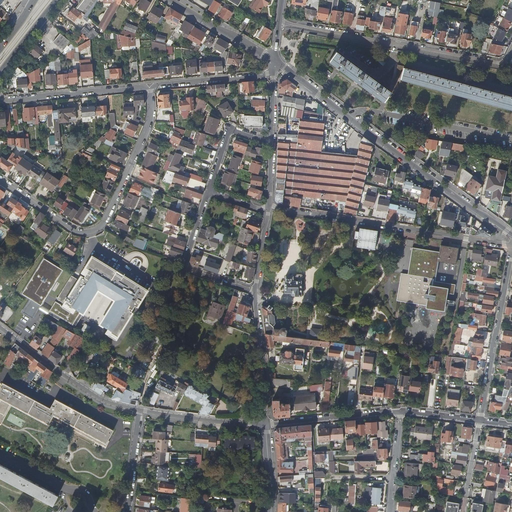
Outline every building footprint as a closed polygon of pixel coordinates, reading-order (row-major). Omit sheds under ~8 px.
[(84,0),(77,9),(88,18),(97,0),(84,0)] [(140,0),(137,6),(135,8),(140,11),(142,9),(145,11),(150,2),(146,0),(140,0)] [(270,0),(252,0),(249,7),(260,13),(264,6),(266,7),(270,0)] [(319,0),(311,0),(310,9),(315,10),(317,11),(318,7),(319,0)] [(336,11),(338,0),(332,0),(332,2),(329,20),(340,23),(342,12),(336,11)] [(216,11),(219,13),(222,7),(223,7),(220,5),(220,4),(213,1),(210,6),(208,9),(212,11),(213,10),(215,12),(216,11)] [(440,3),(430,2),(428,16),(434,17),(438,17),(440,3)] [(99,27),(104,32),(120,3),(103,3),(103,5),(107,5),(108,5),(108,6),(109,7),(109,8),(109,9),(99,27)] [(162,11),(154,6),(147,17),(156,22),(162,11)] [(316,16),(316,18),(326,20),(328,9),(318,7),(317,11),(316,16)] [(384,18),(390,19),(390,15),(394,16),(395,9),(386,7),(384,16),(384,18)] [(74,8),(67,15),(74,21),(81,13),(74,8)] [(176,27),(179,22),(183,16),(170,8),(165,16),(170,19),(169,20),(171,21),(168,25),(174,28),(172,31),(171,30),(168,36),(171,37),(176,27)] [(227,10),(225,9),(223,8),(218,15),(227,21),(234,11),(230,8),(228,11),(227,10)] [(353,14),(344,12),(342,23),(351,25),(353,14)] [(398,14),(396,23),(405,25),(406,24),(407,16),(405,15),(405,16),(400,15),(401,14),(398,14)] [(369,27),(370,18),(366,17),(366,20),(363,19),(364,16),(358,15),(356,24),(369,27)] [(384,18),(381,31),(390,32),(391,29),(392,23),(393,19),(390,19),(384,18)] [(503,19),(499,29),(507,33),(511,23),(511,22),(503,19)] [(193,27),(194,26),(185,21),(183,24),(179,22),(176,27),(189,35),(193,27)] [(369,28),(378,30),(380,23),(370,21),(369,28)] [(135,38),(140,29),(127,22),(120,35),(124,36),(135,38)] [(405,29),(405,27),(405,25),(396,23),(394,33),(404,35),(405,29)] [(260,28),(256,36),(258,38),(265,27),(262,25),(260,28)] [(409,35),(414,36),(416,29),(417,29),(418,27),(416,27),(411,25),(409,35)] [(205,34),(193,27),(189,35),(188,37),(199,44),(205,34)] [(265,41),(271,31),(265,27),(258,38),(262,40),(262,39),(265,41)] [(90,40),(96,36),(98,34),(92,29),(90,32),(85,28),(81,32),(90,40)] [(432,31),(422,29),(421,35),(421,36),(425,37),(425,38),(430,39),(432,31)] [(453,29),(448,29),(448,31),(448,32),(446,41),(451,41),(450,43),(455,44),(457,35),(452,35),(453,29)] [(499,29),(494,38),(502,43),(507,33),(499,29)] [(444,42),(446,42),(446,41),(448,32),(446,32),(435,30),(434,37),(439,38),(438,41),(444,42)] [(463,33),(460,45),(466,47),(466,45),(470,46),(472,31),(468,30),(468,34),(463,33)] [(81,33),(81,32),(79,31),(78,33),(80,34),(74,41),(77,44),(82,39),(84,40),(86,37),(81,33)] [(53,42),(66,53),(67,52),(76,47),(60,33),(53,42)] [(209,35),(204,44),(210,48),(215,39),(213,38),(209,35)] [(135,46),(135,38),(124,36),(124,42),(131,43),(132,46),(135,46)] [(228,44),(219,39),(214,48),(221,52),(220,55),(221,56),(224,52),(228,44)] [(78,50),(90,43),(90,40),(78,46),(78,47),(78,50)] [(499,55),(503,46),(492,43),(488,53),(499,55)] [(44,51),(36,45),(30,53),(36,58),(42,52),(43,52),(44,51)] [(76,47),(67,52),(68,58),(76,58),(75,53),(79,53),(78,50),(78,47),(78,46),(76,47)] [(229,52),(226,65),(231,66),(231,65),(238,66),(241,55),(229,52)] [(375,94),(385,101),(389,96),(390,97),(391,95),(390,94),(391,92),(389,91),(336,52),(330,61),(338,67),(356,81),(375,94)] [(196,60),(185,61),(187,74),(197,72),(196,60)] [(199,60),(201,77),(203,76),(203,72),(207,71),(207,63),(206,61),(204,61),(203,60),(199,60)] [(207,63),(207,71),(215,71),(214,62),(207,63)] [(214,62),(215,71),(222,70),(221,64),(221,62),(214,62)] [(164,75),(168,75),(168,67),(163,67),(163,70),(154,71),(154,70),(157,69),(156,64),(152,65),(153,66),(154,77),(164,76),(164,75)] [(180,65),(169,66),(170,75),(181,74),(180,65)] [(399,85),(401,79),(402,75),(404,68),(404,67),(398,65),(396,74),(395,78),(393,84),(389,91),(391,92),(390,94),(391,95),(390,97),(389,96),(385,101),(388,104),(393,95),(399,85)] [(81,78),(93,77),(92,66),(80,66),(81,78)] [(143,78),(154,77),(153,66),(142,67),(143,78)] [(30,81),(44,80),(42,67),(29,74),(30,81)] [(18,68),(13,73),(19,78),(24,72),(18,68)] [(105,70),(105,78),(117,78),(122,78),(121,69),(117,69),(117,68),(114,68),(114,69),(105,70)] [(401,79),(511,109),(511,97),(495,93),(474,87),(452,81),(430,75),(412,70),(404,68),(402,75),(401,79)] [(58,85),(68,84),(67,74),(63,75),(63,73),(60,73),(60,75),(58,75),(58,85)] [(69,74),(70,84),(75,83),(75,81),(78,81),(77,73),(69,74)] [(46,85),(56,84),(56,76),(51,76),(51,74),(49,75),(49,76),(46,76),(47,80),(46,80),(46,85)] [(17,87),(28,87),(27,81),(27,76),(23,77),(23,79),(17,80),(17,87)] [(295,89),(296,87),(286,80),(279,84),(278,93),(285,93),(285,89),(286,89),(288,90),(289,89),(290,90),(289,97),(297,98),(299,92),(295,89)] [(238,83),(239,97),(240,97),(244,97),(243,93),(254,92),(254,82),(238,83)] [(216,91),(217,97),(222,97),(221,94),(220,94),(220,93),(221,93),(221,91),(225,91),(224,85),(216,86),(216,91)] [(144,95),(134,96),(134,105),(134,111),(136,111),(138,111),(138,105),(144,105),(144,95)] [(170,107),(169,95),(158,96),(159,108),(170,107)] [(269,101),(269,96),(262,96),(262,101),(252,100),(252,107),(255,107),(255,111),(265,111),(265,101),(269,101)] [(283,96),(281,107),(303,111),(305,100),(283,96)] [(201,98),(201,97),(195,111),(199,113),(205,101),(201,98)] [(180,101),(181,110),(188,109),(188,112),(194,111),(193,102),(191,103),(191,101),(180,101)] [(233,112),(227,102),(218,107),(224,117),(233,112)] [(134,105),(123,105),(124,117),(127,119),(127,114),(131,114),(130,118),(133,118),(134,111),(134,105)] [(53,113),(52,106),(37,107),(38,114),(38,115),(53,114),(53,113)] [(95,107),(95,106),(81,107),(82,116),(96,115),(95,107)] [(96,115),(99,115),(99,116),(102,116),(102,115),(107,114),(106,106),(101,106),(101,107),(95,107),(96,115)] [(35,117),(35,115),(34,107),(24,108),(25,118),(29,118),(29,119),(31,119),(31,118),(33,118),(35,117)] [(68,116),(75,115),(75,108),(74,108),(69,108),(69,109),(59,110),(60,122),(68,121),(68,116)] [(247,127),(261,128),(262,128),(262,117),(244,116),(244,127),(247,127)] [(300,207),(312,121),(286,116),(286,123),(285,135),(297,135),(297,142),(277,140),(276,172),(275,200),(277,203),(300,207)] [(214,134),(218,120),(210,117),(209,120),(208,119),(206,125),(208,125),(205,131),(214,134)] [(338,213),(343,214),(357,156),(345,154),(346,151),(333,150),(333,153),(321,152),(324,122),(312,121),(300,207),(315,209),(316,198),(321,199),(320,203),(333,205),(334,200),(339,201),(338,213)] [(137,127),(129,123),(125,132),(133,136),(137,127)] [(116,132),(111,129),(106,138),(105,141),(100,138),(98,140),(101,141),(112,146),(113,143),(111,141),(116,132)] [(177,149),(180,143),(181,140),(183,137),(178,136),(179,133),(175,131),(171,140),(175,141),(174,144),(170,142),(162,138),(161,141),(177,149)] [(192,144),(202,147),(206,135),(197,132),(192,144)] [(25,148),(24,134),(20,135),(20,137),(17,137),(17,138),(17,139),(16,139),(17,146),(25,148)] [(277,134),(277,140),(297,142),(297,135),(285,135),(277,134)] [(357,156),(343,214),(356,216),(364,184),(373,144),(363,136),(361,140),(357,156)] [(436,149),(437,141),(427,139),(426,148),(436,149)] [(237,150),(245,153),(247,147),(248,145),(235,141),(233,145),(238,147),(237,150)] [(452,145),(452,143),(442,141),(441,143),(440,150),(439,154),(445,155),(446,146),(450,147),(450,145),(452,145)] [(147,151),(148,152),(155,155),(159,147),(151,143),(147,151)] [(177,149),(180,150),(183,151),(188,153),(190,153),(192,154),(194,146),(189,144),(188,146),(180,143),(177,149)] [(123,163),(127,153),(113,147),(110,153),(111,154),(109,158),(117,162),(118,160),(123,163)] [(245,153),(245,154),(253,157),(254,154),(262,156),(263,149),(256,148),(255,151),(252,150),(252,149),(247,147),(245,153)] [(29,159),(35,151),(28,149),(26,153),(24,155),(29,159)] [(414,155),(420,160),(424,154),(418,150),(414,155)] [(142,166),(151,170),(155,161),(157,156),(155,155),(148,152),(142,166)] [(178,165),(181,155),(179,154),(176,153),(174,156),(171,163),(170,166),(167,171),(170,172),(172,168),(179,171),(182,166),(178,165)] [(7,160),(2,168),(9,172),(14,165),(13,164),(16,160),(12,157),(12,156),(10,155),(7,160)] [(234,174),(239,157),(234,155),(233,159),(234,159),(233,161),(232,160),(228,172),(234,174)] [(15,168),(26,175),(28,173),(33,166),(22,159),(21,160),(16,166),(15,168)] [(253,161),(249,172),(257,174),(261,163),(253,161)] [(115,181),(121,167),(112,163),(106,177),(115,181)] [(43,171),(34,165),(33,166),(28,173),(37,180),(43,171)] [(457,167),(447,165),(446,169),(444,174),(454,177),(457,167)] [(375,167),(374,175),(373,180),(376,181),(376,180),(385,182),(385,183),(386,183),(389,171),(375,167)] [(84,181),(89,171),(83,168),(79,177),(80,179),(84,181)] [(474,177),(462,168),(459,182),(466,187),(465,188),(474,194),(481,185),(472,179),(474,177)] [(498,169),(496,177),(488,176),(485,190),(493,192),(491,200),(500,201),(507,171),(498,169)] [(205,187),(206,184),(201,182),(189,178),(170,172),(167,171),(165,176),(165,177),(163,181),(168,183),(171,184),(173,181),(198,190),(200,186),(205,187)] [(235,174),(234,174),(228,172),(226,171),(222,184),(231,187),(235,174)] [(60,181),(47,172),(41,182),(49,187),(48,188),(53,191),(58,185),(60,181)] [(400,174),(396,173),(394,180),(404,182),(404,179),(406,173),(401,172),(400,174)] [(57,194),(68,177),(64,175),(63,177),(58,185),(53,191),(57,194)] [(249,183),(249,184),(261,186),(262,177),(252,176),(252,177),(251,177),(250,179),(251,179),(251,183),(249,183)] [(114,183),(114,182),(106,178),(101,187),(106,189),(105,190),(110,191),(114,183)] [(404,179),(404,182),(402,188),(411,190),(413,184),(413,181),(404,179)] [(164,195),(168,183),(163,181),(159,190),(157,192),(161,194),(164,195)] [(129,192),(138,196),(140,191),(142,188),(136,185),(137,184),(135,183),(134,184),(133,184),(129,192)] [(421,188),(422,186),(413,184),(411,190),(411,192),(420,194),(421,188)] [(157,192),(159,190),(151,186),(149,191),(152,192),(151,196),(155,198),(157,192)] [(262,192),(255,190),(256,189),(255,189),(255,188),(252,187),(251,188),(250,187),(248,194),(254,196),(255,196),(255,197),(260,199),(262,192)] [(431,190),(421,188),(420,194),(419,197),(429,199),(429,196),(430,194),(431,190)] [(201,199),(202,195),(187,189),(185,197),(191,199),(192,196),(201,199)] [(99,209),(105,195),(96,191),(90,205),(92,206),(99,209)] [(157,205),(161,194),(157,192),(155,198),(152,203),(152,204),(157,205)] [(139,197),(129,193),(124,205),(134,209),(139,197)] [(368,207),(373,208),(376,197),(366,194),(363,204),(369,206),(368,207)] [(182,201),(169,196),(167,200),(178,204),(179,202),(181,203),(182,201)] [(429,199),(427,208),(431,209),(431,207),(436,208),(439,198),(438,198),(438,197),(437,196),(435,196),(434,196),(434,197),(433,197),(429,196),(429,199)] [(9,209),(12,211),(18,202),(12,197),(9,201),(12,203),(11,206),(9,209)] [(60,208),(64,202),(65,201),(59,197),(54,204),(60,208)] [(388,208),(390,201),(379,198),(376,210),(381,211),(382,210),(388,211),(388,208)] [(190,210),(192,204),(182,201),(178,213),(180,213),(187,215),(188,212),(189,209),(190,210)] [(18,202),(12,211),(21,217),(27,209),(23,206),(23,205),(18,202)] [(64,213),(73,219),(74,217),(78,211),(73,208),(72,211),(68,208),(69,205),(64,202),(60,208),(65,211),(64,213)] [(89,210),(92,206),(90,205),(84,202),(82,205),(78,211),(74,217),(82,222),(90,210),(89,210)] [(397,210),(397,213),(406,215),(407,208),(408,207),(399,205),(397,210)] [(247,210),(238,207),(237,210),(241,211),(239,217),(245,218),(247,210)] [(388,211),(386,218),(392,219),(395,220),(397,213),(397,210),(388,208),(388,211)] [(406,217),(414,219),(416,210),(407,208),(406,215),(406,217)] [(176,225),(180,213),(178,213),(169,209),(165,221),(176,225)] [(120,211),(116,220),(126,224),(131,215),(120,211)] [(442,212),(440,225),(452,227),(454,214),(442,212)] [(41,222),(45,216),(41,213),(33,224),(37,227),(41,222)] [(146,217),(141,215),(138,220),(143,223),(146,217)] [(466,227),(467,227),(468,219),(463,218),(463,216),(459,215),(457,225),(461,226),(461,227),(461,228),(465,229),(466,228),(466,227)] [(257,232),(260,223),(249,219),(246,228),(257,232)] [(126,224),(116,220),(114,225),(122,229),(121,231),(127,233),(130,226),(126,224)] [(51,229),(41,222),(37,227),(34,231),(44,238),(51,229)] [(15,232),(19,236),(24,229),(20,226),(15,232)] [(219,240),(222,241),(224,237),(222,234),(219,233),(217,234),(216,235),(214,234),(216,230),(214,228),(211,226),(208,228),(206,228),(205,231),(205,230),(201,229),(200,233),(219,240)] [(477,231),(471,226),(470,228),(469,234),(491,238),(492,235),(490,234),(490,233),(489,232),(489,231),(487,229),(487,230),(486,229),(485,228),(483,226),(481,227),(477,231)] [(249,244),(253,231),(244,228),(242,228),(238,241),(249,244)] [(379,231),(359,228),(358,235),(355,234),(355,238),(357,238),(356,246),(376,249),(379,231)] [(43,252),(46,254),(61,234),(55,230),(41,250),(43,252)] [(200,233),(197,241),(203,243),(210,246),(210,245),(216,247),(219,240),(200,233)] [(123,239),(133,245),(135,242),(125,236),(123,239)] [(173,248),(183,251),(186,243),(176,239),(175,244),(173,248)] [(68,243),(63,251),(68,254),(72,257),(78,249),(74,247),(68,243)] [(230,262),(231,261),(236,245),(231,244),(225,260),(230,262)] [(440,245),(439,252),(438,261),(445,262),(447,248),(448,246),(440,245)] [(177,254),(182,256),(183,251),(173,248),(172,247),(171,247),(169,253),(176,255),(177,254)] [(401,274),(397,301),(408,303),(409,296),(420,298),(419,304),(428,306),(428,308),(441,310),(444,293),(447,293),(453,294),(455,285),(435,281),(438,261),(439,252),(412,248),(408,275),(401,274)] [(447,248),(445,262),(456,264),(458,248),(454,248),(454,249),(447,248)] [(246,261),(255,263),(257,252),(248,249),(246,261)] [(483,262),(484,255),(481,255),(482,251),(473,250),(471,260),(483,262)] [(485,255),(484,263),(496,265),(497,257),(485,255)] [(69,279),(57,299),(67,305),(65,308),(55,303),(50,311),(73,325),(83,311),(97,287),(109,294),(118,300),(103,324),(112,329),(111,330),(119,335),(120,335),(130,318),(131,319),(135,312),(135,311),(136,309),(134,308),(136,304),(139,306),(148,290),(121,274),(92,256),(85,267),(89,269),(84,277),(82,275),(77,284),(69,279)] [(192,265),(198,267),(201,257),(197,256),(196,258),(192,257),(190,261),(192,265)] [(203,268),(218,274),(221,265),(206,260),(203,268)] [(243,265),(231,261),(229,266),(242,270),(242,268),(243,265)] [(52,267),(42,262),(23,294),(32,300),(24,313),(34,319),(63,270),(53,264),(52,267)] [(253,280),(255,269),(243,265),(242,268),(246,269),(244,277),(253,280)] [(286,276),(286,281),(285,281),(285,293),(295,293),(295,296),(301,296),(301,281),(303,280),(303,275),(301,274),(297,274),(296,276),(286,276)] [(494,288),(484,287),(479,286),(478,291),(484,291),(484,288),(487,288),(486,295),(497,296),(498,291),(493,291),(494,288)] [(242,292),(235,290),(228,310),(232,312),(237,298),(240,299),(242,292)] [(494,296),(482,295),(482,297),(483,297),(483,298),(483,303),(492,304),(494,296)] [(408,303),(419,304),(420,298),(409,296),(408,303)] [(213,302),(209,315),(220,319),(225,306),(213,302)] [(240,304),(237,313),(246,316),(249,307),(240,304)] [(483,305),(482,311),(492,313),(493,306),(483,305)] [(265,334),(286,337),(286,332),(286,331),(286,330),(285,329),(284,329),(284,328),(283,328),(282,328),(281,329),(274,329),(274,328),(270,325),(268,314),(271,314),(271,309),(272,308),(269,306),(268,307),(262,307),(265,334)] [(232,312),(228,310),(223,324),(230,327),(233,318),(234,314),(237,315),(236,319),(249,323),(251,318),(246,316),(237,313),(232,312)] [(486,315),(471,312),(470,317),(479,318),(479,324),(484,325),(485,325),(486,320),(485,320),(486,315)] [(49,358),(54,350),(56,348),(55,348),(58,345),(60,341),(64,336),(67,330),(46,318),(43,323),(57,330),(53,336),(54,337),(50,344),(49,343),(42,353),(49,358)] [(85,323),(80,331),(86,335),(91,327),(85,323)] [(462,328),(454,327),(451,344),(456,344),(464,346),(465,341),(459,340),(462,328)] [(41,331),(39,329),(30,344),(36,348),(42,340),(39,338),(38,337),(38,336),(41,331)] [(320,340),(321,330),(310,329),(310,340),(320,340)] [(71,357),(73,359),(86,340),(67,330),(64,336),(70,340),(68,344),(75,348),(70,356),(71,357)] [(511,331),(504,330),(502,339),(511,341),(511,339),(511,331)] [(329,342),(302,339),(286,337),(265,334),(266,348),(274,348),(273,340),(329,347),(329,342)] [(476,334),(475,338),(473,338),(472,344),(470,343),(470,345),(482,346),(483,339),(482,339),(483,335),(476,334)] [(345,344),(329,342),(329,347),(329,349),(340,351),(344,351),(344,349),(345,344)] [(10,350),(3,362),(10,367),(17,355),(19,356),(20,355),(27,361),(19,372),(28,377),(32,371),(32,370),(29,367),(34,358),(14,343),(10,350)] [(501,344),(500,354),(509,356),(511,345),(507,344),(507,345),(501,344)] [(482,348),(471,347),(471,351),(472,351),(471,359),(480,360),(482,348)] [(296,348),(295,353),(292,352),(292,353),(291,352),(286,351),(285,352),(285,354),(280,353),(279,362),(294,363),(294,370),(302,371),(304,349),(296,348)] [(49,358),(57,364),(63,357),(54,350),(49,358)] [(359,362),(360,352),(355,351),(354,355),(351,355),(351,356),(345,355),(344,361),(359,362)] [(372,369),(374,358),(369,357),(370,353),(364,352),(363,368),(372,369)] [(503,356),(502,364),(510,365),(511,357),(503,356)] [(49,377),(52,371),(34,358),(29,367),(32,370),(32,371),(33,372),(37,367),(43,372),(41,375),(48,379),(49,377)] [(476,360),(467,359),(466,369),(475,370),(475,368),(477,369),(477,366),(476,365),(476,360)] [(432,361),(432,362),(430,362),(428,371),(437,373),(439,362),(432,361)] [(509,390),(511,385),(511,384),(510,384),(511,372),(511,366),(500,364),(500,368),(507,369),(504,389),(509,390)] [(451,366),(450,373),(452,374),(452,375),(457,375),(458,368),(456,368),(456,367),(451,366)] [(164,372),(156,387),(173,395),(176,390),(184,394),(190,384),(185,382),(184,385),(176,381),(173,387),(164,382),(166,380),(164,378),(165,375),(166,374),(164,372)] [(112,398),(119,401),(126,388),(128,385),(122,381),(111,374),(107,381),(108,381),(118,388),(112,398)] [(45,385),(48,379),(41,375),(38,381),(44,384),(45,385)] [(403,398),(407,399),(410,376),(400,375),(399,381),(399,380),(399,381),(398,387),(402,388),(402,392),(403,392),(403,398)] [(411,375),(409,390),(419,391),(420,382),(414,381),(415,376),(411,375)] [(331,377),(325,377),(325,384),(323,402),(328,402),(331,377)] [(275,379),(270,378),(271,385),(290,387),(290,380),(275,379)] [(4,379),(0,386),(0,417),(2,419),(12,401),(21,406),(22,404),(26,406),(25,408),(50,422),(54,414),(70,422),(69,424),(80,430),(81,428),(83,429),(82,431),(94,438),(95,436),(97,437),(96,439),(107,445),(111,438),(110,437),(115,427),(57,396),(52,406),(4,379)] [(99,393),(101,394),(105,386),(95,382),(93,381),(90,379),(89,380),(89,381),(90,381),(90,382),(91,383),(92,384),(92,385),(92,387),(91,388),(99,393)] [(41,390),(44,384),(38,381),(37,383),(35,386),(41,390)] [(203,405),(198,414),(209,415),(215,405),(209,402),(210,400),(209,399),(207,398),(209,395),(204,392),(203,394),(193,388),(194,387),(190,384),(184,394),(203,405)] [(395,385),(384,384),(384,388),(383,396),(394,398),(395,385)] [(373,395),(383,396),(384,388),(374,386),(374,390),(373,395)] [(126,388),(119,401),(137,405),(139,394),(126,388)] [(362,399),(372,400),(373,395),(374,390),(360,389),(359,400),(362,400),(362,399)] [(454,393),(447,392),(446,402),(450,403),(450,404),(453,405),(454,393)] [(293,397),(294,410),(303,409),(308,408),(308,409),(316,408),(315,395),(293,397)] [(495,408),(503,409),(506,401),(507,397),(506,397),(503,396),(496,395),(494,402),(490,401),(489,410),(494,410),(495,408)] [(276,417),(290,415),(290,403),(283,404),(283,402),(280,402),(279,399),(272,400),(274,415),(276,417)] [(470,411),(471,407),(471,405),(473,405),(473,403),(471,403),(472,402),(462,400),(461,410),(470,411)] [(355,420),(345,421),(345,432),(348,431),(348,433),(352,432),(351,431),(356,431),(355,425),(355,420)] [(378,431),(377,431),(377,432),(377,437),(388,436),(387,430),(385,430),(385,421),(377,422),(378,431)] [(365,423),(365,424),(366,433),(371,432),(371,434),(374,434),(374,432),(377,432),(377,431),(376,422),(365,423)] [(365,424),(355,425),(356,431),(356,434),(366,434),(366,433),(365,424)] [(311,440),(312,440),(311,425),(277,428),(275,431),(276,443),(285,442),(285,438),(291,438),(291,442),(297,441),(299,441),(299,438),(295,438),(295,437),(303,436),(304,436),(304,441),(311,440)] [(414,437),(426,439),(427,428),(415,427),(415,428),(411,427),(410,435),(414,435),(414,437)] [(462,435),(471,436),(472,428),(463,427),(462,435)] [(333,440),(342,440),(342,428),(332,429),(333,440)] [(330,441),(329,429),(317,429),(318,442),(330,441)] [(209,431),(195,430),(195,441),(195,442),(208,443),(208,432),(209,431)] [(453,440),(453,431),(451,431),(446,430),(446,432),(445,433),(441,433),(441,440),(452,442),(453,440)] [(153,431),(153,438),(158,439),(165,439),(165,431),(153,431)] [(213,433),(208,432),(208,443),(207,447),(215,447),(215,445),(216,446),(218,432),(216,432),(216,433),(213,433)] [(231,449),(232,437),(225,436),(224,448),(231,449)] [(242,438),(235,437),(234,449),(242,450),(242,448),(254,449),(254,437),(242,436),(242,438)] [(505,444),(505,441),(501,440),(502,438),(488,436),(486,446),(501,447),(499,456),(501,456),(503,456),(505,444)] [(165,439),(158,439),(157,446),(156,446),(156,451),(165,452),(167,452),(167,447),(171,447),(171,439),(165,439)] [(277,459),(282,459),(284,459),(283,445),(286,445),(285,444),(290,444),(290,446),(297,445),(297,441),(291,442),(285,442),(276,443),(275,443),(277,459)] [(459,448),(459,451),(467,453),(469,444),(463,443),(462,445),(461,444),(461,446),(460,446),(459,448)] [(502,457),(511,458),(511,456),(505,455),(506,452),(509,452),(510,450),(511,450),(511,444),(505,444),(503,456),(502,457)] [(386,457),(387,457),(386,448),(381,449),(381,453),(377,453),(377,458),(380,457),(380,459),(386,459),(386,457)] [(155,451),(154,464),(164,464),(165,452),(156,451),(155,451)] [(465,465),(467,454),(454,451),(452,451),(451,454),(457,455),(456,463),(465,465)] [(416,453),(416,460),(434,462),(434,457),(433,457),(433,452),(428,452),(428,455),(426,455),(426,454),(416,453)] [(324,453),(315,454),(315,462),(325,461),(324,453)] [(189,458),(195,458),(195,464),(201,464),(202,455),(189,454),(189,458)] [(277,459),(278,472),(293,472),(294,472),(295,470),(295,467),(293,467),(293,462),(283,462),(282,459),(277,459)] [(376,466),(376,460),(355,461),(355,474),(363,474),(363,466),(376,466)] [(502,460),(501,463),(499,474),(506,475),(508,470),(504,469),(504,467),(503,467),(505,460),(502,460)] [(404,476),(416,477),(418,463),(407,462),(406,469),(404,469),(404,476)] [(489,462),(489,465),(489,467),(488,470),(499,472),(499,468),(497,467),(497,463),(489,462)] [(0,477),(53,505),(58,496),(0,464),(0,477)] [(158,464),(156,479),(168,481),(169,465),(158,464)] [(451,473),(460,475),(461,466),(453,464),(451,473)] [(488,489),(495,490),(495,487),(493,487),(496,473),(491,472),(490,476),(487,475),(485,485),(488,486),(488,489)] [(508,482),(510,476),(506,475),(499,474),(499,477),(504,478),(503,481),(508,482)] [(436,479),(436,483),(437,492),(445,494),(446,491),(449,492),(449,494),(453,495),(454,490),(446,488),(446,490),(443,489),(443,487),(442,487),(443,480),(444,480),(444,482),(448,482),(447,484),(451,485),(452,480),(446,479),(441,478),(441,476),(437,476),(436,479)] [(167,491),(168,484),(159,483),(158,490),(167,491)] [(403,497),(414,498),(414,493),(419,494),(419,487),(404,485),(403,497)] [(370,503),(381,504),(382,488),(372,487),(370,503)] [(342,498),(341,505),(350,505),(355,505),(356,488),(349,488),(349,498),(342,498)] [(485,501),(493,503),(495,491),(495,490),(488,489),(487,489),(485,501)] [(149,506),(150,496),(141,495),(139,505),(149,506)] [(180,511),(189,511),(190,502),(191,499),(182,498),(180,511)] [(481,511),(483,501),(472,499),(471,502),(472,502),(470,511),(481,511)] [(410,502),(399,501),(398,510),(409,511),(409,510),(413,510),(413,506),(410,506),(410,502)] [(447,501),(444,511),(457,511),(459,503),(447,501)] [(434,511),(435,503),(424,502),(424,506),(430,506),(430,511),(434,511)] [(501,511),(502,510),(499,509),(500,504),(495,503),(493,511),(501,511)]
